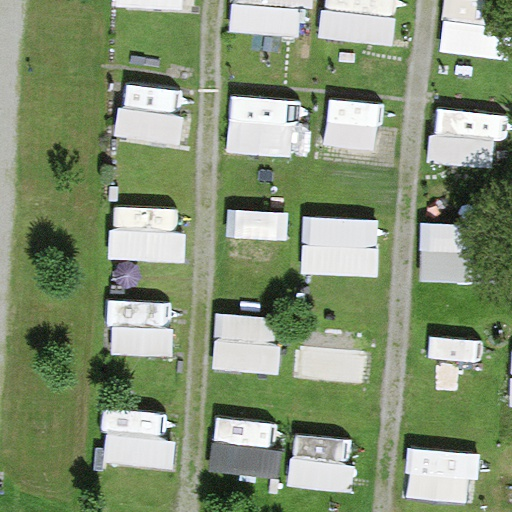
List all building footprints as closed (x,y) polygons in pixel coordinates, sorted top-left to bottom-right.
[(314,40),(314,0),(238,0),(238,39),(314,40)] [(397,51),(405,0),(331,0),(325,40),(397,51)] [(451,30),(490,31),(490,4),(452,4),(451,30)] [(45,133),(90,134),(90,90),(46,89),(45,133)] [(185,145),(189,98),(130,93),(126,140),(185,145)] [(233,151),(300,153),(301,100),(234,99),(233,151)] [(384,162),(388,110),(330,106),(327,158),(384,162)] [(439,119),(438,171),(498,172),(499,120),(439,119)] [(303,278),(370,280),(372,226),(306,224),(303,278)] [(426,227),(425,285),(476,286),(476,228),(426,227)] [(113,305),(116,364),(178,361),(175,302),(113,305)] [(221,317),(220,373),(278,375),(280,319),(221,317)] [(302,388),(366,391),(368,341),(304,338),(302,388)] [(29,419),(27,460),(78,462),(79,421),(29,419)] [(218,477),(278,480),(281,425),(220,422),(218,477)] [(180,431),(114,429),(113,467),(179,469),(180,431)] [(411,508),(479,511),(481,454),(413,452),(411,508)] [(358,492),(360,461),(304,456),(302,487),(358,492)]
